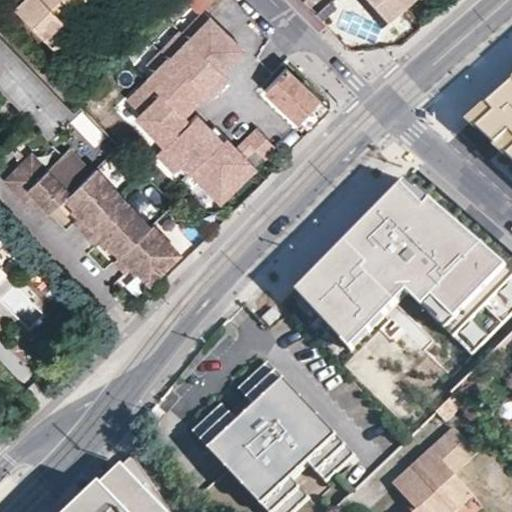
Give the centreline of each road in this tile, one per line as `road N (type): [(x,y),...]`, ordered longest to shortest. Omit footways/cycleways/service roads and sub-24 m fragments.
road 1 (residential): [(130,399),(199,311),(391,110)]
road 2 (residential): [(391,110),(511,218)]
road 3 (residential): [(391,110),(511,8)]
road 4 (residential): [(493,0),(378,101)]
road 5 (residential): [(0,469),(65,423),(130,399)]
road 6 (residential): [(275,0),(378,101)]
